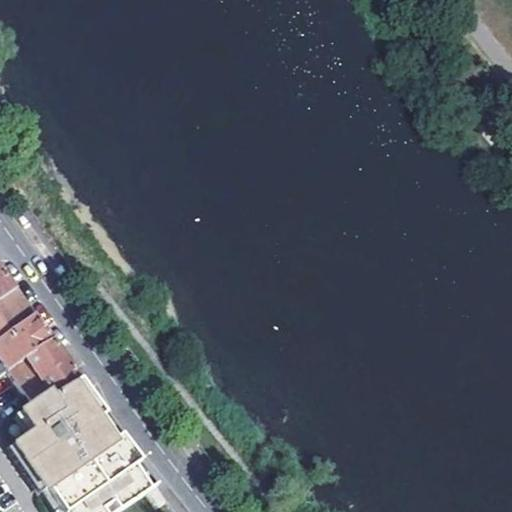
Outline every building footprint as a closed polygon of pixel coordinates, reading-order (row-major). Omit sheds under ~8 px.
[(0,275),(0,300),(12,292),(7,286),(0,275)] [(27,314),(12,292),(0,300),(0,341),(31,319),(27,314)] [(0,341),(0,368),(6,376),(49,345),(45,339),(31,319),(0,341)] [(71,375),(49,345),(6,376),(5,377),(28,408),(30,410),(48,396),(51,400),(76,382),(71,375)] [(85,395),(76,382),(51,400),(48,396),(30,410),(28,408),(16,416),(30,435),(24,439),(10,450),(42,494),(45,492),(60,511),(120,511),(155,489),(135,462),(85,395)]
